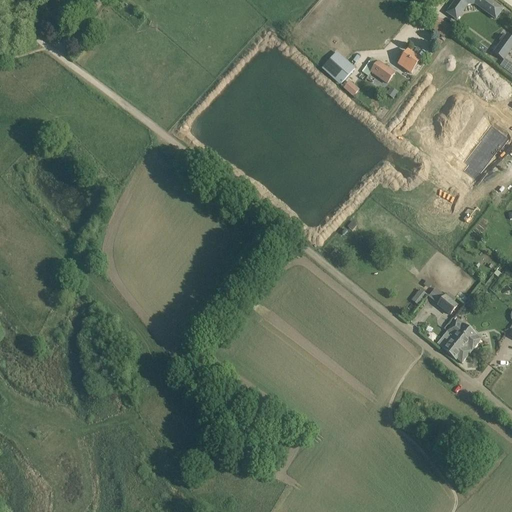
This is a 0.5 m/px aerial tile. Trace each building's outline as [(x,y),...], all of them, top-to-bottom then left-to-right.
[(69,0),(80,9),(87,0),(69,0)] [(492,1),(491,0),(455,0),(446,14),(457,21),(468,6),(475,4),(496,20),(504,8),(493,0),(492,1)] [(435,32),(444,39),(452,28),(443,21),(435,32)] [(511,40),(507,36),(494,54),(503,61),(511,49),(511,40)] [(336,52),(321,69),(340,86),(355,69),(336,52)] [(413,72),(421,62),(408,52),(399,65),(405,70),(407,68),(413,72)] [(378,63),(371,74),(386,85),(387,86),(395,74),(378,63)] [(511,68),(505,64),(501,69),(511,76),(511,68)] [(349,82),(344,88),(353,97),(359,91),(349,82)] [(391,89),(386,95),(394,101),(399,94),(391,89)] [(491,124),(480,138),(482,139),(498,151),(509,138),(491,124)] [(400,150),(410,151),(411,140),(401,139),(400,150)] [(469,164),(465,170),(475,178),(492,156),(494,157),(498,151),(482,139),(465,161),(469,164)] [(397,173),(398,160),(388,159),(386,172),(397,173)] [(501,275),(496,271),(491,277),(496,281),(501,275)] [(428,296),(420,290),(411,301),(419,307),(428,296)] [(444,296),(437,305),(450,316),(458,306),(454,303),(456,300),(448,294),(446,297),(445,296),(444,296)] [(470,300),(465,306),(470,310),(475,304),(470,300)] [(448,332),(454,337),(473,352),(482,341),(457,320),(448,332)] [(473,352),(454,337),(443,351),(457,362),(457,361),(462,365),(473,352)]
